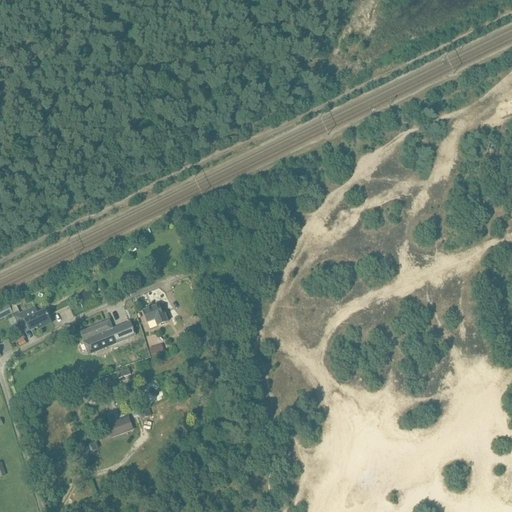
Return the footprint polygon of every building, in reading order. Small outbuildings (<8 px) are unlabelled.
[(102,258),(92,263),(96,271),(106,266),(109,264),(106,257),(102,258)] [(97,278),(91,264),(85,267),(91,281),(97,278)] [(52,282),(54,287),(66,281),(64,276),(52,282)] [(55,301),(59,299),(53,285),(49,287),(55,301)] [(90,292),(78,297),(84,309),(95,303),(90,292)] [(14,301),(8,304),(13,314),(18,311),(16,307),(14,301)] [(8,304),(0,307),(0,320),(2,319),(13,314),(8,304)] [(132,305),(126,307),(129,317),(135,315),(132,305)] [(144,311),(143,311),(144,314),(146,321),(147,323),(155,320),(157,326),(168,322),(165,314),(162,315),(158,305),(144,311)] [(19,311),(13,314),(14,317),(17,323),(25,319),(26,322),(30,331),(37,328),(39,330),(53,323),(46,310),(37,314),(34,307),(20,314),(19,311)] [(105,323),(82,332),(86,340),(85,341),(84,343),(87,352),(89,356),(136,337),(134,332),(130,323),(109,332),(105,323)] [(202,325),(184,331),(188,344),(206,339),(202,325)] [(140,341),(120,350),(126,363),(146,354),(140,341)] [(161,345),(149,349),(151,356),(163,352),(161,345)] [(117,357),(107,361),(111,371),(121,367),(117,357)] [(128,369),(115,373),(117,379),(130,375),(128,369)] [(86,381),(80,393),(84,396),(82,401),(88,404),(94,393),(97,394),(99,390),(96,389),(97,387),(86,381)] [(144,399),(136,401),(142,419),(144,419),(152,416),(150,410),(148,410),(144,399)] [(129,417),(106,425),(108,431),(111,438),(133,430),(131,423),(129,417)] [(96,441),(85,445),(87,452),(98,448),(96,441)]
